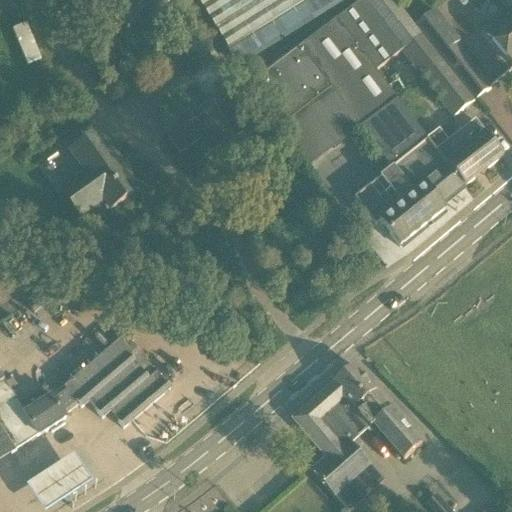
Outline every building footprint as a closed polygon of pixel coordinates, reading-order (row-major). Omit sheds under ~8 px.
[(196,0),(240,69),(350,0),(360,0),(361,2),(363,0),(196,0)] [(374,73),(400,53),(421,36),(414,27),(393,0),(363,0),(361,2),(248,89),(276,127),(308,169),(361,129),(393,169),(354,201),(375,227),(380,224),(400,249),(445,213),(440,207),(463,188),(428,141),(427,140),(426,141),(397,101),(374,73)] [(459,41),(436,11),(414,27),(421,36),(438,57),(455,44),(459,41)] [(511,14),(510,17),(487,36),(511,65),(511,14)] [(421,36),(400,53),(453,119),(474,103),(438,57),(421,36)] [(455,44),(438,57),(474,103),(490,91),(455,44)] [(193,118),(206,85),(186,78),(180,94),(179,93),(172,110),(193,118)] [(190,123),(167,139),(179,157),(225,124),(214,108),(191,124),(190,123)] [(427,140),(428,141),(463,188),(464,189),(503,159),(475,122),(449,143),(439,131),(427,140)] [(79,218),(104,201),(111,210),(139,190),(98,133),(70,153),(85,174),(61,192),(79,218)] [(123,431),(170,391),(125,338),(59,394),(51,399),(63,417),(78,407),(81,410),(88,404),(102,421),(109,414),(123,431)] [(313,473),(335,498),(346,511),(344,511),(350,511),(385,481),(352,444),(372,426),(403,461),(421,445),(353,367),(332,386),(292,421),(327,460),(313,473)] [(0,462),(15,453),(0,431),(0,426),(22,413),(18,407),(19,406),(0,376),(0,462)] [(22,413),(38,437),(38,438),(65,421),(63,417),(51,399),(45,389),(19,406),(18,407),(22,413)] [(38,437),(22,413),(0,426),(0,431),(14,452),(38,437)] [(85,457),(34,483),(48,511),(99,486),(85,457)] [(431,511),(447,511),(448,511),(435,496),(425,504),(431,511)]
